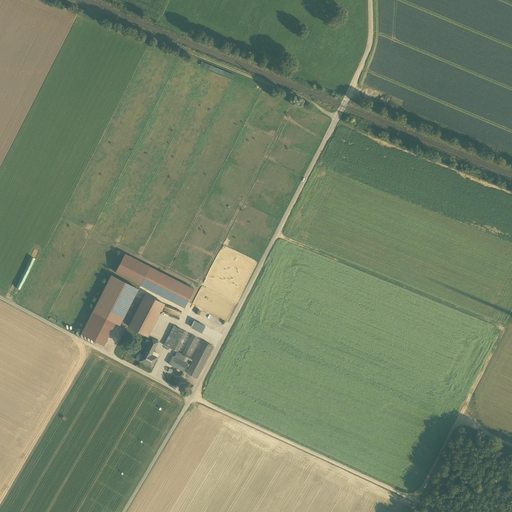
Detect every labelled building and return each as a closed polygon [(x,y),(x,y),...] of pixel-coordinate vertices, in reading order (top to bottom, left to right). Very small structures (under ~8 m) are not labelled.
[(116,272),(184,307),(194,289),(125,254),(116,272)] [(115,323),(120,325),(138,289),(111,275),(93,311),(115,323)] [(129,326),(148,336),(164,304),(145,294),(129,326)] [(91,316),(113,327),(115,323),(93,311),(91,316)] [(91,316),(81,334),(104,345),(113,327),(91,316)] [(201,333),(205,326),(194,321),(191,327),(201,333)] [(165,342),(171,344),(179,329),(173,326),(165,342)] [(163,345),(177,352),(178,352),(187,333),(179,329),(171,344),(165,342),(163,345)] [(192,335),(182,354),(188,357),(198,338),(192,335)] [(193,360),(188,357),(182,354),(178,352),(177,352),(175,357),(171,365),(183,371),(187,363),(185,362),(187,359),(192,362),(186,373),(196,378),(213,346),(203,341),(193,360)] [(145,363),(152,367),(156,359),(150,356),(152,352),(153,352),(154,351),(157,345),(150,342),(143,355),(141,358),(139,362),(144,364),(145,363)] [(159,354),(154,351),(153,352),(152,352),(150,356),(156,359),(159,354)]
